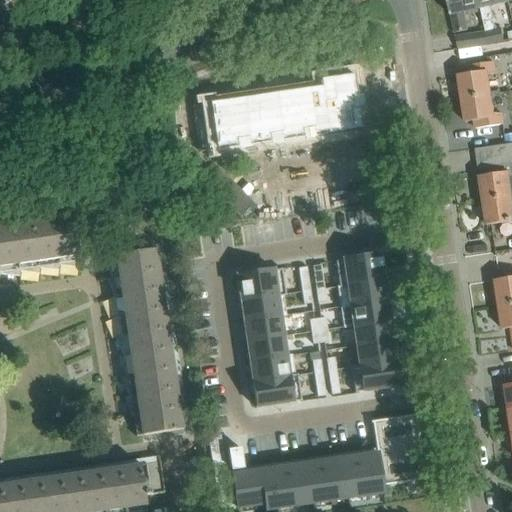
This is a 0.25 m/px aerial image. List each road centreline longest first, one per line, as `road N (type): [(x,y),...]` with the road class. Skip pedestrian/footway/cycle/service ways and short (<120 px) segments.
road 1 (residential): [(464,392),(246,426),(235,416),(214,265),(440,230)]
road 2 (tertiary): [(0,110),(293,0)]
road 3 (residential): [(440,230),(407,0)]
road 4 (residential): [(464,392),(440,230)]
road 5 (residential): [(481,511),(464,392)]
